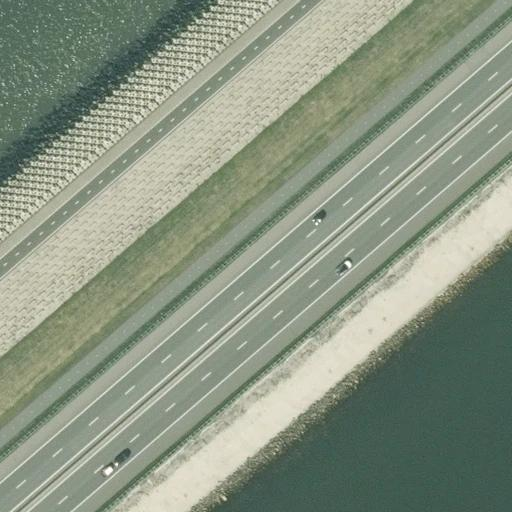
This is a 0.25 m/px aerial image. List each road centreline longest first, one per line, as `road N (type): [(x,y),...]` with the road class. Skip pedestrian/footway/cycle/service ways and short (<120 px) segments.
road 1 (motorway): [(511,59),(0,502)]
road 2 (motorway): [(48,511),(511,111)]
